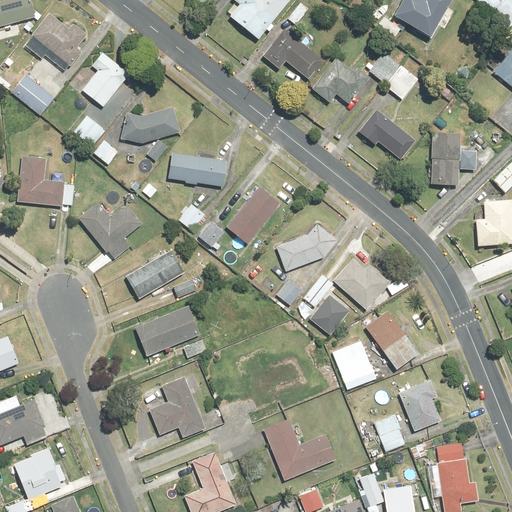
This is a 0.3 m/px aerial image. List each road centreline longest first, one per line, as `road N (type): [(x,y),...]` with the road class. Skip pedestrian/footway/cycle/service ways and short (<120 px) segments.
road 1 (residential): [(511,437),(435,262),(118,0)]
road 2 (residential): [(65,303),(75,364),(133,511)]
